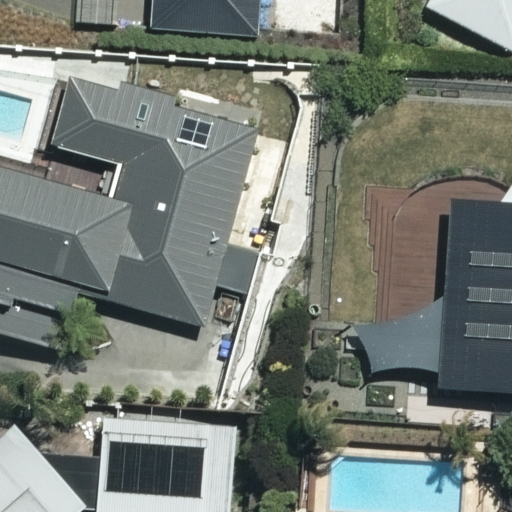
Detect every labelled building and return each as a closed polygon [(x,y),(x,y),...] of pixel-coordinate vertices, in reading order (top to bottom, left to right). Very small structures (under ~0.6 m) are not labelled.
[(511,0),(427,0),(425,6),(511,46),(511,0)] [(257,121),(67,69),(48,141),(121,160),(114,188),(0,157),(0,334),(65,352),(82,290),(203,322),(257,121)] [(511,196),(448,192),(440,301),(370,316),(367,364),(439,369),(437,383),(511,388),(511,196)] [(234,511),(241,426),(103,414),(94,511),(234,511)] [(0,511),(72,511),(87,499),(15,420),(0,433),(0,511)]
